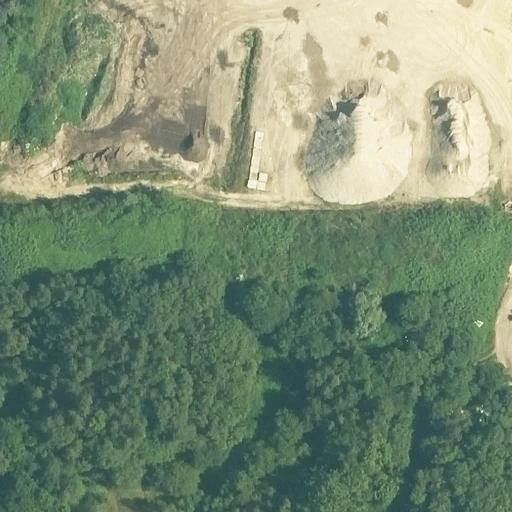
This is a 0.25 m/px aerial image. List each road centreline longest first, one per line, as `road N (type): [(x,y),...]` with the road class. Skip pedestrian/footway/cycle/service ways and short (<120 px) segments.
road 1 (unknown): [(511,189),(347,47),(307,0)]
road 2 (unknown): [(511,387),(480,341),(483,317),(511,261)]
